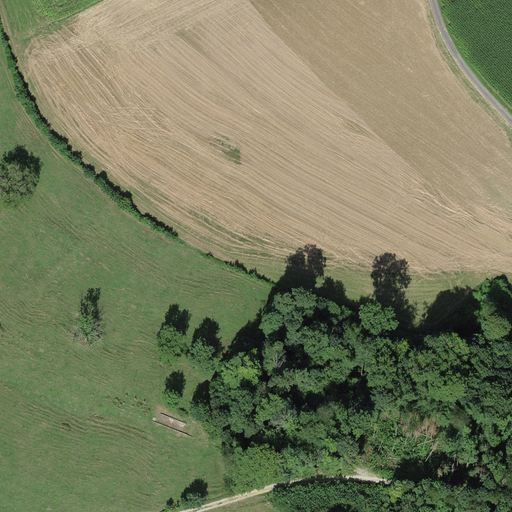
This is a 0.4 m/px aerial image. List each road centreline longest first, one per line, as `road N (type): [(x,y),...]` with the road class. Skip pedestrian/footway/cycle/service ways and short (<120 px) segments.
road 1 (track): [(511,352),(405,335),(204,250),(132,208),(45,124),(0,14)]
road 2 (track): [(511,500),(460,498),(390,478),(284,485),(185,511)]
road 3 (track): [(363,480),(340,463),(301,462),(164,422)]
road 4 (track): [(432,0),(451,49),(511,121)]
